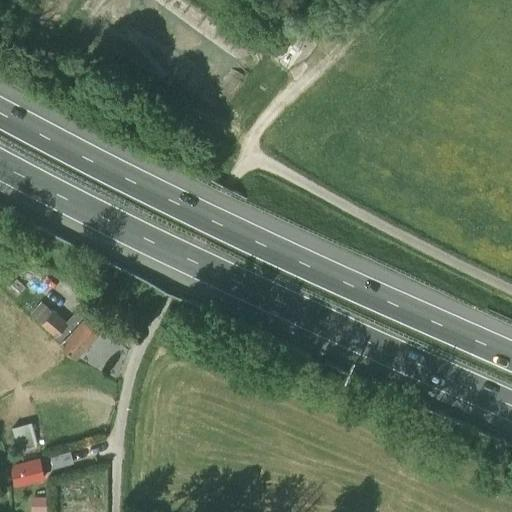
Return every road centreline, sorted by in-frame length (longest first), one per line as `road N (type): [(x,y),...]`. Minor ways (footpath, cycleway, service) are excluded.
road 1 (motorway): [(511,355),(0,111)]
road 2 (motorway): [(0,167),(511,407)]
road 3 (unclassified): [(511,288),(268,165),(248,162),(229,186)]
road 4 (residential): [(114,511),(128,377),(170,295)]
road 5 (track): [(248,162),(267,117),(336,53)]
road 6 (unclassified): [(170,295),(229,186)]
